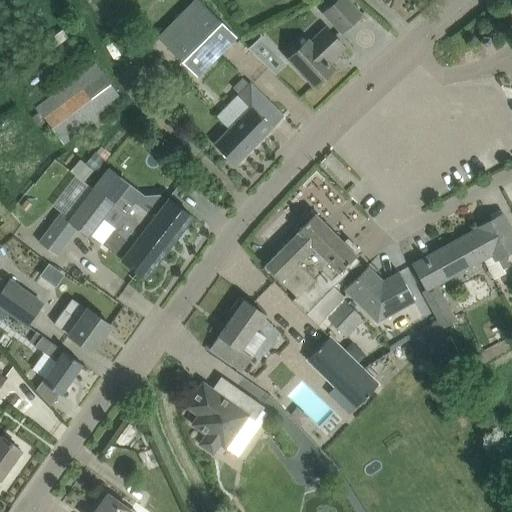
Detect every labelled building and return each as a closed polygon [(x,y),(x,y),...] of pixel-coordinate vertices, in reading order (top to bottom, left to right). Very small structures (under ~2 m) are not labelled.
[(195,0),(158,37),(165,44),(196,75),(236,35),(200,0),(195,0)] [(361,14),(348,0),(335,0),(323,12),(342,32),(361,14)] [(290,60),(301,72),(315,86),(334,68),(329,61),(345,47),(326,27),(290,60)] [(478,40),(483,44),(489,41),(488,34),(481,32),(478,40)] [(249,44),(273,73),(286,62),(262,33),(249,44)] [(98,62),(36,103),(59,137),(120,96),(98,62)] [(284,115),(250,82),(249,84),(242,78),(233,86),(240,93),(239,94),(251,106),(230,128),(215,143),(236,164),(284,115)] [(92,187),(161,240),(169,246),(193,216),(168,197),(155,214),(136,200),(133,204),(120,194),(129,182),(108,166),(92,187)] [(169,246),(161,240),(92,187),(73,212),(66,207),(39,241),(57,255),(78,227),(88,235),(103,217),(116,227),(103,244),(146,277),(169,246)] [(292,299),(306,312),(358,259),(355,256),(357,254),(315,213),(314,214),(310,210),(295,226),(299,230),(297,231),(298,232),(265,265),(296,295),(292,299)] [(479,226),(484,236),(487,242),(478,247),(492,272),(491,273),(494,278),(505,272),(503,269),(510,265),(504,254),(511,249),(511,229),(503,213),(479,226)] [(413,264),(428,290),(424,292),(443,327),(457,319),(438,284),(483,259),(491,273),(492,272),(478,247),(487,242),(484,236),(479,226),(478,227),(478,228),(413,264)] [(56,285),(64,273),(49,263),(41,275),(56,285)] [(368,266),(344,290),(376,321),(415,301),(399,271),(383,280),(368,266)] [(0,306),(27,325),(44,300),(9,277),(6,281),(0,290),(0,306)] [(233,359),(244,367),(266,337),(255,329),(266,314),(240,296),(230,310),(234,314),(212,345),(233,359)] [(54,323),(67,333),(92,351),(111,325),(72,297),(54,323)] [(347,335),(363,319),(345,301),(329,317),(347,335)] [(257,328),(267,336),(275,325),(265,317),(257,328)] [(370,354),(380,345),(365,328),(355,337),(370,354)] [(429,346),(420,329),(409,335),(411,339),(423,361),(434,355),(429,346)] [(57,360),(42,380),(61,394),(83,364),(50,340),(43,335),(36,345),(57,360)] [(389,393),(331,336),(308,362),(346,397),(350,393),(371,412),(389,393)] [(250,427),(265,406),(240,389),(232,402),(203,382),(187,406),(199,414),(190,427),(204,437),(197,447),(211,456),(216,450),(221,453),(243,422),(250,427)] [(0,478),(1,479),(22,450),(0,434),(0,478)] [(132,511),(133,511),(108,493),(94,511),(132,511)]
